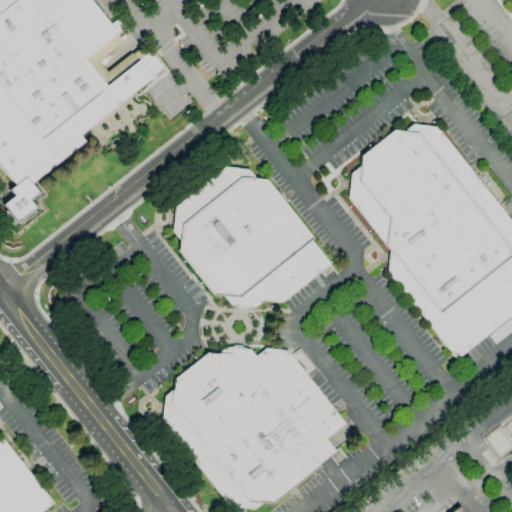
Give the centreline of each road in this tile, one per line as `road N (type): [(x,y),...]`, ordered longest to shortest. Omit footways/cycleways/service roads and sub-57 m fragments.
road 1 (residential): [(1,293),(371,0)]
road 2 (tertiary): [(1,293),(173,511)]
